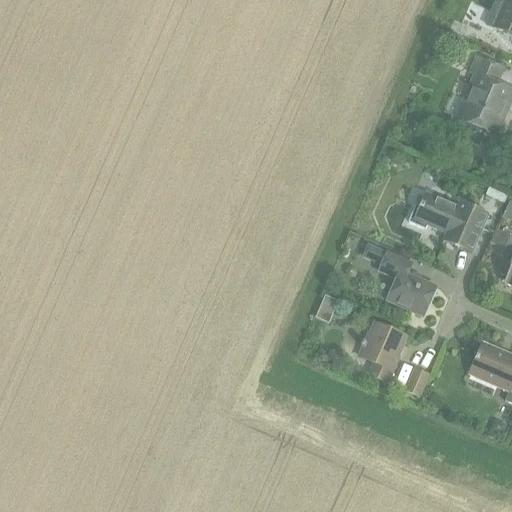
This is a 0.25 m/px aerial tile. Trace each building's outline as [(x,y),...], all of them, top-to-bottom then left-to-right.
[(511,0),(496,0),(486,24),(496,28),(511,34),(511,0)] [(464,40),(452,35),(448,44),(460,49),(464,40)] [(474,77),(456,120),(451,130),(453,135),(462,139),(467,137),(471,127),(493,136),(504,111),(508,112),(511,102),(511,91),(498,86),(504,71),(476,59),(469,75),(474,77)] [(489,190),(486,197),(504,205),(507,198),(489,190)] [(425,231),(427,227),(447,235),(441,250),(442,250),(445,243),(472,254),(488,217),(460,205),(458,210),(426,196),(420,210),(416,208),(409,224),(425,231)] [(387,303),(405,311),(424,319),(436,289),(407,277),(412,266),(394,258),(387,255),(379,273),(397,281),(387,303)] [(378,366),(372,378),(388,385),(399,359),(396,357),(404,338),(374,325),(359,358),(378,366)] [(511,358),(483,346),(470,376),(510,393),(505,403),(511,405),(511,358)] [(419,398),(420,395),(428,376),(416,371),(406,393),(419,398)] [(495,422),(490,433),(502,438),(506,427),(495,422)]
